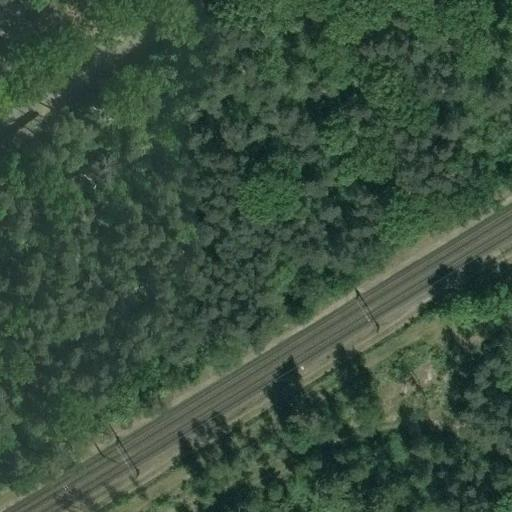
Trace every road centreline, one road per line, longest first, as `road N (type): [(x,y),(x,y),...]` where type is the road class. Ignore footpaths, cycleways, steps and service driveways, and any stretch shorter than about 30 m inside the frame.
road 1 (track): [(89,511),(511,258)]
road 2 (unclassified): [(0,127),(124,44)]
